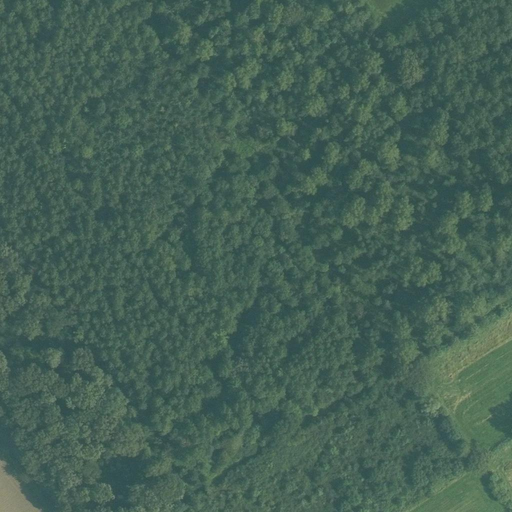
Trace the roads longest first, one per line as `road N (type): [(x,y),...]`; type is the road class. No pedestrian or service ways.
road 1 (track): [(162,511),(511,296)]
road 2 (track): [(511,195),(427,82),(432,62),(511,8)]
